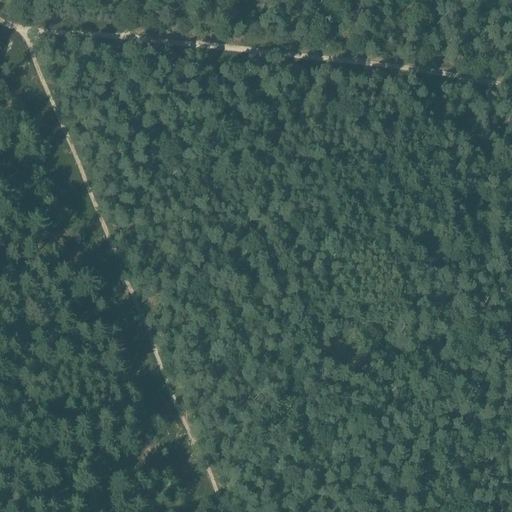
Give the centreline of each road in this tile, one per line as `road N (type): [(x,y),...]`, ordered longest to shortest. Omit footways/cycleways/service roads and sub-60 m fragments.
road 1 (track): [(21,23),(223,511)]
road 2 (track): [(511,81),(21,23)]
